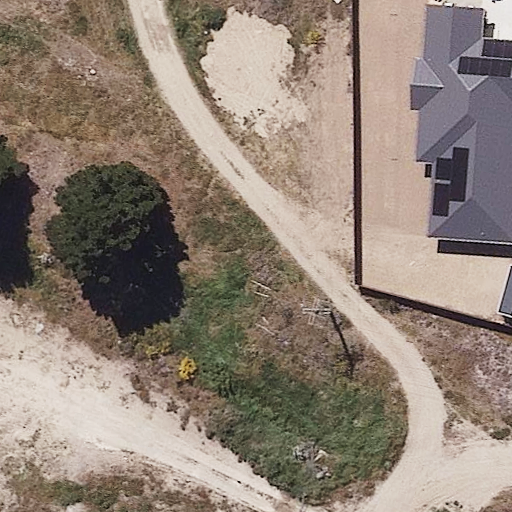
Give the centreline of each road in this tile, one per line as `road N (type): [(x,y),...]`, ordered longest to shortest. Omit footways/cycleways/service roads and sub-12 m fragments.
road 1 (track): [(385,511),(422,444),(424,393),(391,340),(259,199)]
road 2 (track): [(279,511),(109,405),(0,319)]
road 3 (track): [(127,0),(185,129),(259,199)]
